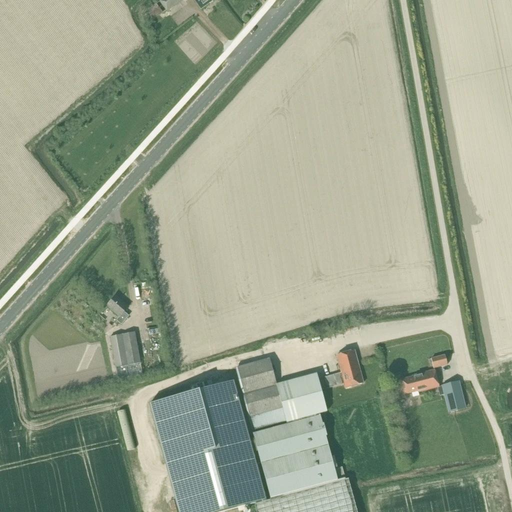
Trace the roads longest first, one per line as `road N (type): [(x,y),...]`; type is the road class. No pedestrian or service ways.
road 1 (unclassified): [(511,475),(505,439),(461,343),(402,0)]
road 2 (primary): [(0,328),(294,0)]
